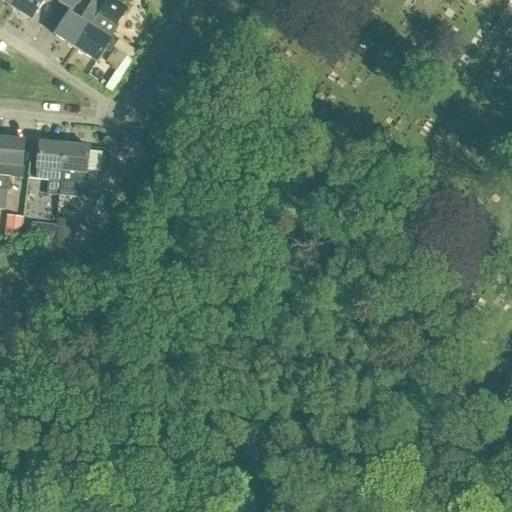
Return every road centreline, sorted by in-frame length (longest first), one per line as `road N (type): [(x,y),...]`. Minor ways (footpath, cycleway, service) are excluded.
road 1 (track): [(0,503),(511,494)]
road 2 (residential): [(0,34),(118,106),(93,123),(0,112)]
